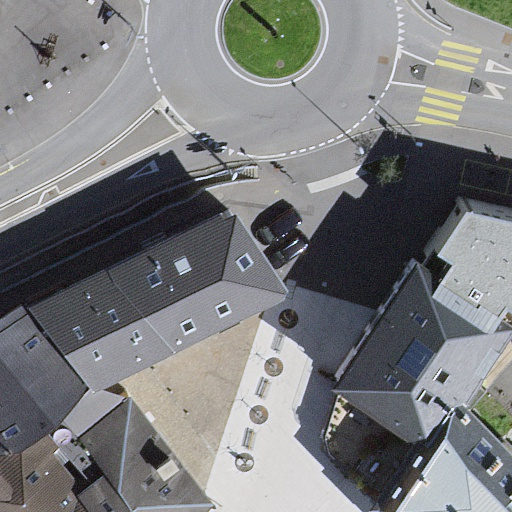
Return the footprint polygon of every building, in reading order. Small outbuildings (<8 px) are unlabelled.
[(428,256),(424,263),(508,322),(511,324),(511,209),(464,197),(434,245),(428,256)] [(165,343),(176,337),(276,284),(231,209),(105,260),(165,343)] [(340,387),(432,442),(460,398),(508,322),(424,263),(411,255),(375,311),(329,380),(340,387)] [(83,384),(112,369),(165,343),(105,260),(22,299),(83,384)] [(0,450),(22,445),(43,430),(32,417),(65,396),(83,384),(22,299),(0,311),(0,450)] [(340,387),(323,442),(383,507),(432,442),(340,387)] [(92,511),(199,511),(211,501),(129,396),(82,429),(108,467),(81,486),(77,489),(92,511)] [(511,511),(511,450),(460,398),(432,442),(383,507),(388,511),(511,511)] [(0,511),(92,511),(77,489),(81,486),(43,430),(22,445),(0,450),(0,511)]
